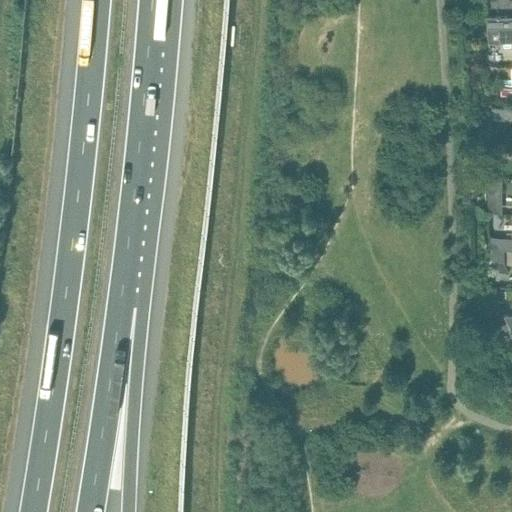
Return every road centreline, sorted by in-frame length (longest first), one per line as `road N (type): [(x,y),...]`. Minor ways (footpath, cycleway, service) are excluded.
road 1 (motorway): [(96,0),(32,511)]
road 2 (motorway): [(120,304),(152,0)]
road 3 (motorway): [(89,511),(120,304)]
road 4 (motorway): [(128,511),(120,304)]
